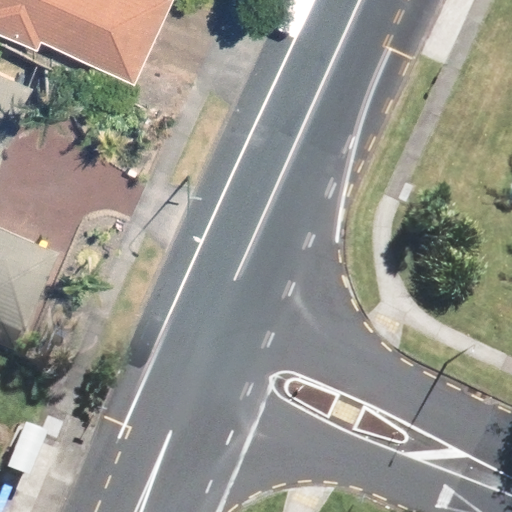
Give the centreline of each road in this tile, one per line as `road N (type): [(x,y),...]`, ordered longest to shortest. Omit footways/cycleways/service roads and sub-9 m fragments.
road 1 (residential): [(511,502),(445,503),(191,391)]
road 2 (residential): [(231,293),(472,414),(511,460)]
road 3 (tertiary): [(362,0),(231,293)]
road 4 (tertiary): [(191,391),(141,511)]
